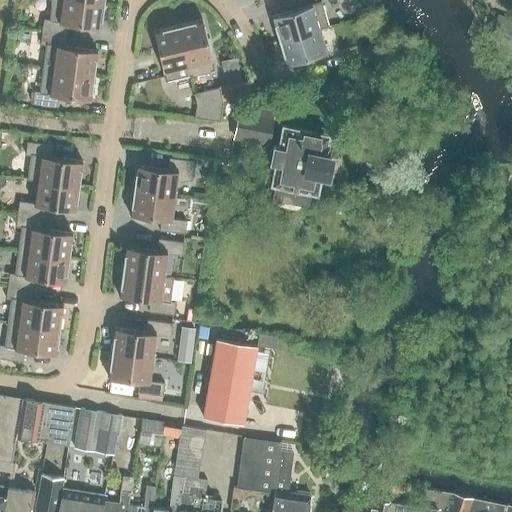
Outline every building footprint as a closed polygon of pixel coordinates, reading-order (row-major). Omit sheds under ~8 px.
[(51,0),(49,20),(43,19),(42,31),(67,35),(69,24),(100,28),(103,3),(79,0),(51,0)] [(271,17),(278,40),(328,25),(321,1),(312,4),(312,5),(271,17)] [(511,20),(497,15),(489,40),(511,47),(511,20)] [(178,25),(189,76),(214,70),(212,61),(211,61),(202,19),(178,25)] [(189,76),(178,25),(153,31),(163,72),(165,82),(189,76)] [(328,26),(328,25),(278,40),(285,64),(326,52),(319,29),(328,26)] [(67,35),(42,31),(40,44),(45,45),(42,68),(94,75),(97,51),(65,46),(67,35)] [(388,58),(384,43),(360,49),(364,64),(388,58)] [(236,58),(220,61),(226,85),(241,82),(236,58)] [(39,92),(34,91),(32,104),(57,107),(59,96),(90,100),(94,75),(42,68),(39,92)] [(221,108),(222,101),(219,88),(193,94),(196,104),(221,108)] [(194,117),(219,121),(221,108),(196,104),(194,117)] [(275,111),(259,108),(258,113),(238,109),(232,140),(269,146),(275,111)] [(309,213),(313,193),(317,194),(321,173),(327,175),(330,157),(325,155),(329,135),(282,125),(278,146),(273,145),(269,163),(275,164),(271,185),(274,185),(270,205),(309,213)] [(27,179),(79,186),(82,161),(50,157),(52,145),(27,142),(25,155),(30,155),(27,179)] [(136,165),(132,190),(175,196),(176,182),(192,180),(194,161),(169,158),(167,169),(136,165)] [(79,186),(27,179),(27,180),(37,181),(33,203),(19,201),(17,214),(42,217),(44,206),(75,210),(79,186)] [(175,196),(132,190),(129,214),(161,219),(159,230),(184,234),(186,221),(171,219),(175,196)] [(42,217),(17,214),(15,227),(20,227),(17,251),(69,258),(72,233),(41,229),(42,217)] [(125,246),(121,271),(173,278),(173,277),(164,276),(167,253),(181,255),(183,242),(158,239),(156,251),(125,246)] [(69,258),(17,251),(14,274),(9,273),(7,286),(32,289),(34,278),(65,282),(69,258)] [(343,274),(320,270),(317,287),(340,291),(343,274)] [(170,301),(173,278),(121,271),(118,295),(150,300),(148,311),(173,315),(175,302),(170,301)] [(32,289),(7,286),(5,299),(11,299),(7,323),(59,330),(62,305),(31,301),(32,289)] [(330,296),(324,322),(372,332),(378,305),(339,297),(339,298),(330,296)] [(114,327),(110,352),(152,358),(156,334),(170,336),(172,324),(147,320),(145,332),(114,327)] [(59,330),(7,323),(4,346),(0,345),(0,358),(23,361),(24,350),(56,354),(59,330)] [(200,327),(198,338),(208,339),(209,328),(200,327)] [(259,334),(257,345),(275,349),(277,337),(259,334)] [(243,423),(257,345),(216,338),(202,416),(243,423)] [(179,350),(178,361),(190,363),(192,351),(179,350)] [(152,358),(110,352),(107,377),(139,381),(137,392),(162,396),(164,383),(149,381),(152,358)] [(0,470),(9,472),(16,437),(23,398),(0,394),(0,470)] [(68,445),(73,417),(75,407),(74,407),(23,398),(16,437),(56,444),(68,445)] [(122,415),(80,408),(74,448),(95,452),(98,432),(119,435),(122,415)] [(164,421),(142,418),(138,443),(160,446),(164,421)] [(166,423),(164,435),(179,439),(179,435),(181,425),(166,422),(166,423)] [(181,425),(179,435),(204,439),(205,429),(181,425)] [(179,439),(177,445),(202,449),(204,439),(179,435),(179,439)] [(280,455),(280,450),(282,442),(244,436),(242,449),(280,455)] [(177,445),(176,449),(176,454),(201,458),(202,449),(177,445)] [(278,468),(280,455),(242,449),(240,462),(278,468)] [(307,511),(311,496),(287,493),(288,491),(293,452),(280,450),(280,455),(278,468),(276,481),(275,489),(275,493),(274,493),(270,511),(307,511)] [(201,458),(176,454),(174,464),(199,468),(201,458)] [(276,481),(278,468),(240,462),(238,475),(276,481)] [(174,464),(173,475),(183,476),(198,478),(199,468),(174,464)] [(42,473),(34,511),(57,511),(61,490),(62,490),(64,477),(42,473)] [(104,500),(102,511),(128,511),(129,503),(130,496),(129,496),(130,492),(131,492),(133,477),(122,475),(119,502),(104,500)] [(182,485),(183,476),(173,475),(169,508),(178,509),(179,502),(182,485)] [(275,489),(276,481),(238,475),(236,488),(274,493),(275,493),(275,489)] [(206,488),(207,480),(198,478),(183,476),(182,485),(206,488)] [(393,482),(390,493),(408,498),(411,486),(393,482)] [(129,503),(128,511),(152,511),(154,506),(153,506),(154,486),(145,485),(143,505),(132,503),(133,497),(130,496),(129,503)] [(182,485),(179,502),(201,506),(199,511),(220,511),(223,501),(213,499),(205,497),(206,488),(182,485)] [(30,511),(32,502),(34,491),(28,490),(7,486),(3,511),(30,511)] [(415,511),(417,505),(418,505),(422,486),(420,486),(417,504),(395,501),(392,511),(415,511)] [(435,511),(436,509),(447,511),(454,492),(422,486),(418,505),(417,505),(415,511),(435,511)] [(101,511),(104,497),(100,497),(62,490),(61,490),(57,511),(101,511)] [(467,511),(472,497),(472,496),(454,492),(447,511),(446,511),(467,511)] [(392,511),(395,501),(372,497),(372,500),(368,502),(367,508),(369,511),(392,511)] [(505,511),(507,504),(472,497),(467,511),(505,511)]
